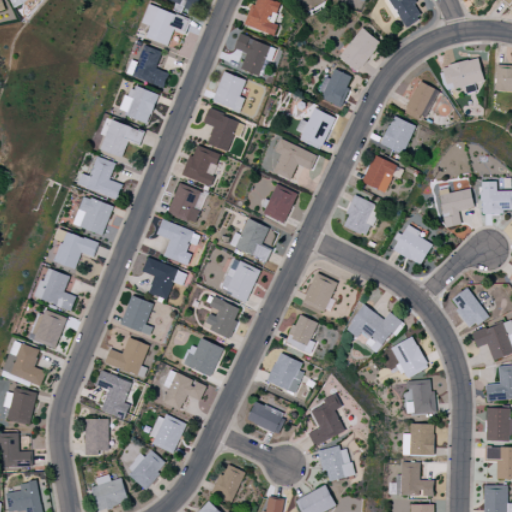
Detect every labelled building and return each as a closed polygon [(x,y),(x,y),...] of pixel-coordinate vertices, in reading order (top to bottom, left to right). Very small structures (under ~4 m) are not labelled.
[(244,26),(275,35),(278,23),(273,22),(278,1),(272,0),(257,0),(256,5),(251,4),(244,26)] [(388,0),(407,27),(424,16),(413,0),(388,0)] [(168,45),(173,31),(184,34),(190,19),(149,4),(143,23),(151,26),(146,38),(168,45)] [(357,72),(381,43),(362,28),(338,57),(357,72)] [(241,70),(260,76),(265,59),(272,62),(277,47),(239,35),(234,50),(246,54),(241,70)] [(165,87),(169,72),(157,69),(162,51),(144,46),(139,62),(132,60),(127,76),(165,87)] [(484,81),(479,58),(441,67),(447,91),(474,85),(473,83),(484,81)] [(511,91),(511,65),(497,65),(496,91),(511,91)] [(318,97),(341,107),(353,77),(334,69),(331,78),(326,76),(318,97)] [(245,98),(239,96),(246,80),(225,71),(212,101),(239,112),(245,98)] [(403,112),(422,122),(438,91),(420,81),(403,112)] [(159,95),(132,84),(120,112),(148,123),(159,95)] [(322,149),(335,117),(313,108),(307,122),(300,119),(295,131),(302,133),(299,139),(322,149)] [(240,120),(209,109),(203,123),(213,127),(207,144),(228,152),(240,120)] [(381,146),(405,154),(415,124),(391,116),(381,146)] [(101,150),(122,158),(128,140),(139,144),(144,132),(112,120),(101,150)] [(317,155),(280,139),(275,152),(281,154),(273,173),(289,180),(296,164),(311,170),(317,155)] [(183,176),(211,186),(215,176),(207,173),(210,163),(217,165),(221,154),(195,145),(183,176)] [(385,193),(397,165),(374,155),(362,183),(385,193)] [(116,163),(98,157),(91,176),(83,173),(79,185),(117,199),(123,184),(110,180),(116,163)] [(310,170),(301,167),(299,172),(294,171),(291,182),(305,187),(310,170)] [(497,181),(481,182),(482,214),(504,213),(504,210),(511,209),(511,190),(497,191),(497,181)] [(201,211),(195,208),(201,192),(180,183),(167,213),(195,224),(201,211)] [(267,199),(261,213),(284,223),(298,193),(277,184),(270,200),(267,199)] [(446,228),(461,225),(459,211),(474,208),(470,189),(449,193),(448,188),(438,190),(446,228)] [(74,226),(104,235),(113,205),(83,196),(74,226)] [(368,236),(379,205),(354,196),(342,226),(368,236)] [(268,227),(248,219),(240,235),(235,233),(229,245),(265,261),(271,249),(260,244),(268,227)] [(164,257),(188,265),(192,254),(186,252),(189,243),(196,246),(201,234),(163,220),(158,235),(170,240),(164,257)] [(433,244),(418,236),(420,232),(408,224),(393,250),(421,265),(433,244)] [(94,258),(99,242),(60,229),(57,239),(62,241),(55,262),(77,269),(82,254),(94,258)] [(154,276),(148,293),(167,300),(173,282),(182,286),(187,272),(147,258),(142,272),(154,276)] [(261,271),(234,258),(220,289),(246,301),(261,271)] [(72,309),(76,296),(65,293),(70,275),(49,269),(46,281),(41,279),(35,299),(72,309)] [(324,312),(338,283),(317,273),(303,302),(324,312)] [(470,329),(488,317),(468,288),(450,300),(470,329)] [(153,302),(130,296),(121,326),(150,334),(152,326),(146,325),(153,302)] [(228,338),(241,309),(213,297),(209,306),(218,310),(209,330),(228,338)] [(376,353),(391,333),(396,336),(405,323),(389,312),(384,319),(363,304),(346,329),(358,338),(363,331),(370,337),(365,344),(376,353)] [(66,316),(40,309),(31,341),(57,348),(66,316)] [(318,323),(298,314),(286,344),(310,354),(316,343),(310,340),(318,323)] [(472,333),(476,348),(487,344),(492,361),(511,354),(511,320),(472,333)] [(105,363),(144,378),(147,368),(141,366),(149,345),(129,337),(123,354),(110,349),(105,363)] [(405,379),(428,368),(414,337),(390,347),(405,379)] [(211,377),(224,348),(201,338),(196,349),(190,346),(182,364),(211,377)] [(35,367),(41,351),(15,341),(3,371),(41,386),(47,371),(35,367)] [(302,362),(279,353),(267,382),(295,393),(304,372),(299,370),(302,362)] [(511,365),(499,366),(499,384),(486,384),(487,400),(511,399),(511,365)] [(101,411),(123,420),(129,405),(124,403),(132,382),(102,370),(96,385),(109,390),(101,411)] [(195,380),(170,370),(163,386),(169,388),(162,403),(180,410),(186,395),(200,401),(207,386),(195,381),(195,380)] [(406,381),(406,390),(412,389),(413,414),(436,413),(435,390),(431,391),(430,380),(406,381)] [(7,420),(29,425),(37,393),(11,386),(5,407),(10,408),(7,420)] [(342,407),(336,394),(323,399),(325,404),(311,410),(319,428),(308,433),(314,446),(345,432),(335,410),(342,407)] [(278,434),(286,414),(255,401),(247,421),(278,434)] [(486,441),(509,441),(509,432),(511,431),(511,418),(510,419),(510,408),(487,408),(486,441)] [(148,442),(173,454),(186,425),(161,414),(148,442)] [(108,419),(85,419),(85,456),(99,456),(99,451),(109,451),(108,419)] [(403,434),(402,455),(434,455),(435,424),(410,424),(410,434),(403,434)] [(19,432),(0,433),(1,467),(33,466),(32,451),(20,452),(19,432)] [(353,477),(349,446),(318,450),(322,472),(327,471),(328,480),(353,477)] [(511,447),(486,447),(486,461),(497,461),(497,479),(511,478),(511,447)] [(144,457),(140,454),(125,470),(146,489),(168,465),(151,450),(144,457)] [(420,462),(401,462),(400,495),(433,496),(434,480),(420,480),(420,462)] [(246,472),(226,464),(212,493),(231,502),(246,472)] [(91,487),(99,510),(129,501),(121,478),(111,481),(109,474),(96,478),(98,485),(91,487)] [(6,493),(8,511),(26,510),(26,511),(41,511),(38,481),(19,483),(20,491),(6,493)] [(323,511),(336,506),(326,485),(296,500),(301,511),(323,511)] [(507,511),(508,511),(511,511),(511,503),(508,503),(508,485),(484,485),(483,511),(507,511)] [(282,511),(284,500),(268,497),(265,511),(282,511)] [(220,511),(209,501),(198,511),(220,511)]
